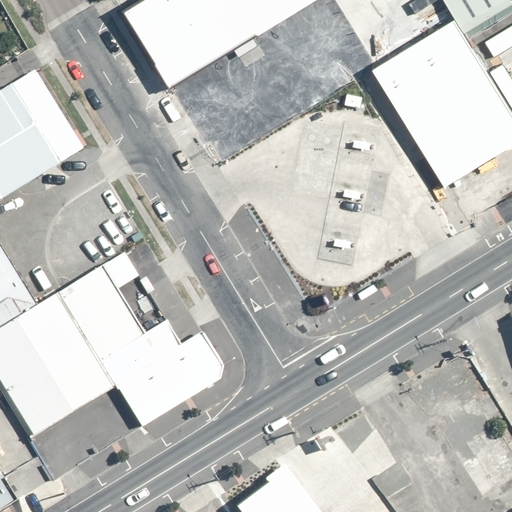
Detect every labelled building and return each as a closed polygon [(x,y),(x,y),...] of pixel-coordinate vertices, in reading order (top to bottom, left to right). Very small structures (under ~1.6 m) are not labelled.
[(511,160),(511,145),(424,0),(323,0),(445,201),(511,160)] [(426,0),(441,24),(481,0),(426,0)] [(0,199),(82,151),(31,68),(0,86),(0,199)] [(0,325),(35,304),(0,246),(0,325)] [(54,293),(110,388),(118,383),(143,424),(219,379),(224,365),(204,332),(181,347),(165,321),(142,334),(103,266),(54,293)] [(110,388),(54,293),(35,304),(0,325),(0,390),(28,437),(110,388)] [(321,511),(284,463),(265,477),(270,483),(237,507),(241,511),(240,511),(321,511)] [(0,511),(19,502),(0,471),(0,511)] [(511,511),(511,495),(485,511),(511,511)]
